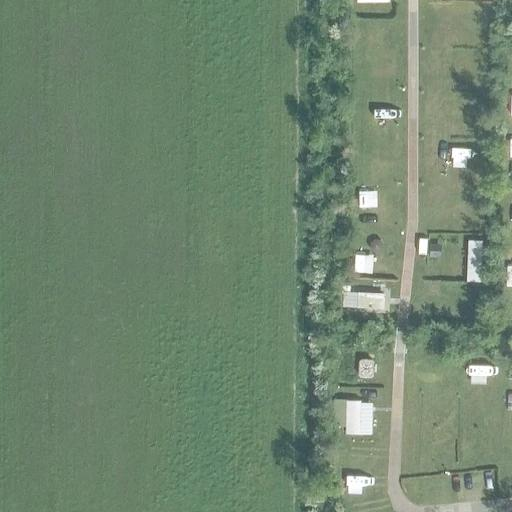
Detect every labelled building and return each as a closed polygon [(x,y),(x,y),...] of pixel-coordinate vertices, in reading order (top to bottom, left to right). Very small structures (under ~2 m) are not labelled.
[(396,76),(396,52),(376,51),(375,76),(396,76)] [(357,307),(382,309),(383,295),(358,293),(357,307)] [(464,323),(465,315),(432,313),(431,321),(464,323)] [(331,352),(332,379),(343,379),(342,352),(331,352)] [(343,388),(370,389),(371,353),(344,353),(343,388)]
